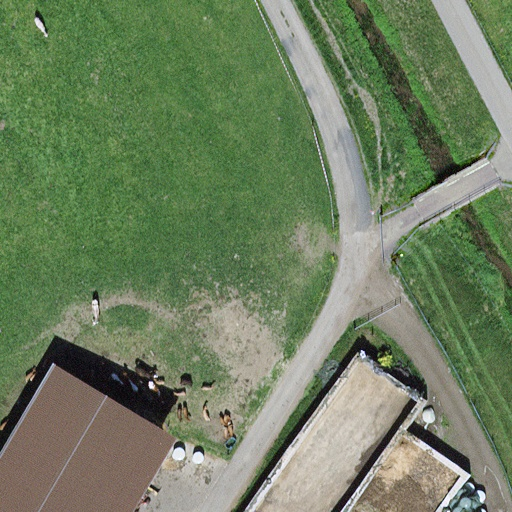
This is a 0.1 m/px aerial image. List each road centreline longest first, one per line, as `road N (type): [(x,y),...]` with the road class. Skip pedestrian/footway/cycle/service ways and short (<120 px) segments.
road 1 (track): [(402,230),(232,511)]
road 2 (track): [(276,0),(402,230)]
road 3 (track): [(402,230),(511,175)]
